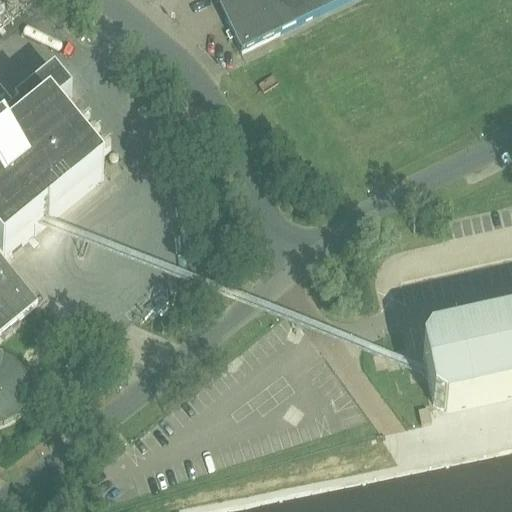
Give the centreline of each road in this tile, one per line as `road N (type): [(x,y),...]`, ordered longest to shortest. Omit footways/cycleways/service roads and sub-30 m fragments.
road 1 (unclassified): [(0,503),(297,271)]
road 2 (unclassified): [(297,271),(207,104),(99,0)]
road 3 (unclassified): [(297,271),(382,207),(511,142)]
